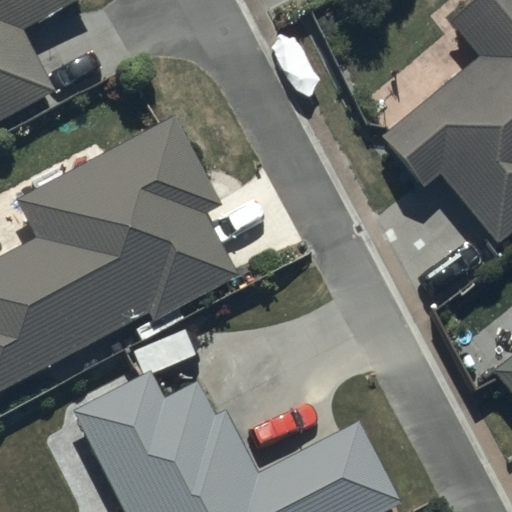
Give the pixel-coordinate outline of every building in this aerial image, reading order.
[(0,0),(0,135),(56,106),(23,45),(86,12),(79,0),(0,0)] [(511,247),(511,0),(493,0),(448,35),(479,75),(380,153),(422,206),(439,192),(494,262),(511,247)] [(0,406),(147,332),(150,338),(236,294),(204,230),(219,222),(174,132),(13,213),(34,254),(0,271),(0,406)] [(511,370),(491,388),(511,414),(511,370)] [(393,511),(358,441),(258,490),(226,427),(212,433),(196,400),(164,415),(151,388),(72,427),(114,511),(393,511)]
